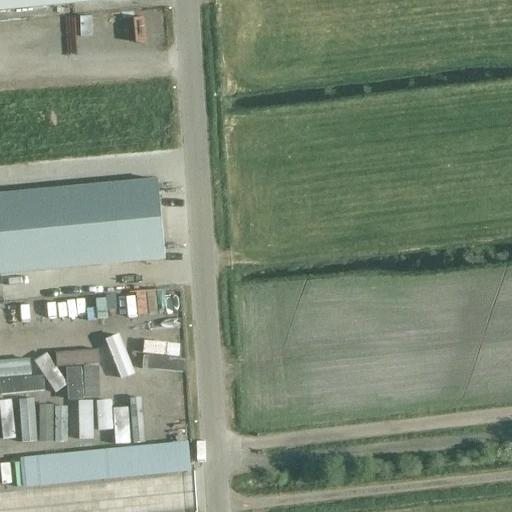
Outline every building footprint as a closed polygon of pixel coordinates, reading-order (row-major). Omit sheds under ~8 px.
[(0,0),(0,11),(120,0),(0,0)] [(0,275),(164,260),(157,180),(0,194),(0,275)] [(112,326),(122,325),(121,308),(111,309),(112,326)] [(16,312),(17,327),(34,326),(33,311),(16,312)] [(157,353),(159,392),(171,391),(169,352),(157,353)]
